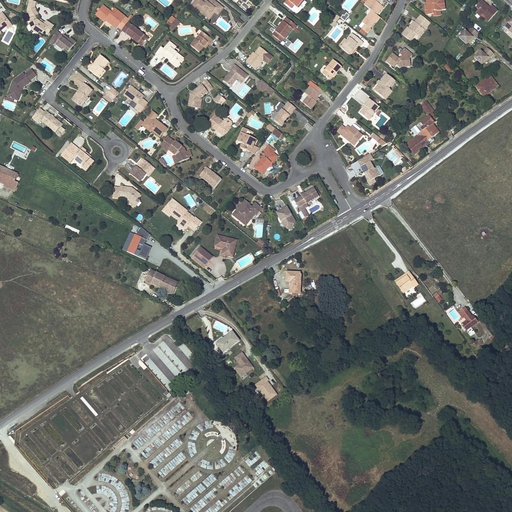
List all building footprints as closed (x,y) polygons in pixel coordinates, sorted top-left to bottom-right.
[(197,0),(193,6),(207,18),(215,9),(220,12),(223,8),(213,0),(208,0),(205,4),(200,0),(197,0)] [(289,0),(289,1),(288,0),(287,0),(285,3),(291,8),(294,5),(297,8),(303,0),(302,0),(289,0)] [(374,0),(368,0),(364,5),(372,11),(377,15),(383,7),(378,3),(374,0)] [(428,0),(429,4),(428,4),(425,4),(426,10),(429,10),(429,14),(433,14),(434,13),(434,10),(438,10),(438,11),(441,10),(442,10),(442,9),(446,9),(445,0),(428,0)] [(487,8),(488,6),(482,1),(476,7),(479,9),(476,13),(481,17),(482,16),(489,21),(497,11),(491,6),(490,8),(488,9),(487,8)] [(129,21),(117,11),(114,15),(112,13),(103,6),(100,9),(99,8),(97,10),(98,11),(95,15),(104,22),(106,20),(107,19),(109,21),(108,22),(116,29),(118,27),(123,21),(127,24),(129,21)] [(29,7),(27,12),(31,19),(33,19),(35,22),(32,23),(30,24),(33,31),(38,34),(40,32),(43,34),(44,33),(48,36),(54,26),(47,21),(45,24),(44,25),(38,21),(36,17),(39,15),(35,7),(29,7)] [(215,9),(207,18),(209,19),(215,12),(218,15),(220,12),(215,9)] [(345,22),(350,16),(346,12),(345,11),(342,15),(343,16),(341,18),(345,22)] [(377,15),(372,11),(362,22),(365,25),(362,29),(368,34),(371,30),(370,29),(375,23),(380,17),(377,15)] [(9,22),(2,13),(0,14),(0,31),(1,31),(6,27),(6,24),(9,22)] [(411,30),(410,29),(409,28),(403,35),(410,41),(416,34),(419,37),(427,27),(430,23),(422,16),(416,23),(411,30)] [(277,30),(273,35),(280,40),(283,37),(285,39),(293,29),(295,30),(298,26),(287,17),(279,27),(277,30)] [(511,19),(511,20),(508,17),(503,23),(506,26),(505,27),(511,33),(511,19)] [(122,30),(127,24),(123,21),(118,27),(122,30)] [(122,31),(125,34),(136,42),(137,41),(139,43),(138,43),(142,47),(149,39),(133,25),(129,22),(122,31)] [(466,44),(468,42),(472,37),(473,38),(478,33),(471,27),(467,32),(464,30),(458,37),(466,44)] [(57,32),(51,39),(57,44),(56,45),(63,50),(64,49),(68,52),(76,43),(70,38),(69,40),(68,42),(66,40),(67,38),(63,35),(63,36),(57,32)] [(200,53),(204,47),(208,42),(210,44),(213,40),(203,32),(192,47),(200,53)] [(348,41),(342,48),(349,55),(357,44),(359,45),(361,47),(364,43),(353,34),(348,41)] [(161,59),(163,56),(165,54),(168,57),(166,58),(170,61),(174,64),(180,56),(173,51),(176,47),(169,42),(164,49),(161,47),(155,54),(161,59)] [(357,44),(349,55),(351,56),(359,45),(357,44)] [(250,59),(249,58),(246,61),(256,69),(258,66),(264,59),(268,54),(260,47),(255,53),(250,59)] [(489,59),(493,54),(487,48),(483,53),(480,51),(474,58),(482,65),(488,58),(489,59)] [(405,67),(405,64),(410,64),(409,58),(412,55),(405,49),(400,54),(402,56),(400,59),(393,54),(387,62),(394,67),(396,65),(400,67),(405,67)] [(93,65),(89,70),(98,77),(103,70),(109,62),(101,55),(95,62),(96,63),(94,65),(93,65)] [(174,64),(170,61),(168,62),(176,68),(183,59),(180,56),(174,64)] [(331,80),(333,77),(336,73),(337,74),(343,67),(334,60),(323,74),(331,80)] [(448,64),(445,67),(450,73),(453,70),(448,64)] [(232,74),(230,73),(223,81),(231,87),(237,79),(242,83),(248,76),(237,67),(232,74)] [(11,86),(7,97),(14,99),(16,94),(20,96),(22,90),(20,90),(21,87),(23,88),(31,82),(30,80),(37,75),(32,69),(25,74),(24,73),(14,80),(16,81),(15,82),(13,87),(11,86)] [(103,70),(98,77),(100,79),(106,72),(103,70)] [(377,84),(379,85),(388,75),(387,74),(380,82),(380,81),(377,84)] [(379,85),(375,91),(384,98),(390,90),(396,82),(388,75),(379,85)] [(488,94),(487,93),(497,85),(490,76),(476,87),(484,97),(488,94)] [(261,80),(259,84),(266,90),(269,87),(269,86),(261,80)] [(213,89),(207,81),(203,84),(209,91),(213,89)] [(78,92),(75,97),(78,99),(76,102),(80,105),(83,101),(85,103),(89,98),(88,97),(93,90),(85,83),(79,90),(80,91),(79,93),(78,92)] [(316,102),(315,100),(317,97),(323,91),(313,83),(305,93),(308,96),(303,102),(311,109),(317,102),(316,102)] [(266,90),(259,84),(256,87),(264,93),(265,91),(266,90)] [(190,98),(189,104),(199,105),(200,99),(208,92),(202,85),(194,91),(196,93),(190,98)] [(497,85),(487,93),(488,94),(498,87),(497,85)] [(143,98),(136,93),(137,92),(131,86),(123,95),(136,106),(135,108),(141,113),(143,111),(146,106),(148,104),(142,99),(143,98)] [(266,90),(265,91),(271,96),(275,92),(269,87),(266,90)] [(390,90),(384,98),(386,100),(393,92),(390,90)] [(109,91),(107,95),(113,101),(119,93),(116,91),(114,95),(109,91)] [(107,95),(104,98),(111,104),(113,101),(107,95)] [(199,105),(189,104),(188,107),(201,109),(202,99),(200,99),(199,105)] [(364,109),(361,113),(368,119),(373,112),(374,113),(379,106),(370,99),(365,105),(366,106),(364,109)] [(288,102),(285,106),(293,112),(296,108),(288,102)] [(429,116),(411,130),(416,136),(406,144),(415,155),(429,143),(427,141),(439,132),(433,124),(434,123),(433,121),(438,117),(426,102),(421,106),(429,116)] [(281,126),(285,122),(283,120),(285,118),(287,119),(293,112),(285,106),(274,120),(281,126)] [(39,108),(32,117),(39,123),(41,121),(55,132),(62,124),(48,113),(46,114),(39,108)] [(256,114),(252,110),(247,116),(250,118),(252,115),(254,116),(256,114)] [(151,115),(150,117),(159,124),(160,122),(151,115)] [(208,124),(216,130),(217,129),(220,131),(219,132),(224,136),(232,127),(224,120),(223,121),(215,115),(208,124)] [(150,117),(144,123),(150,127),(148,130),(152,133),(153,131),(161,137),(168,129),(160,122),(159,124),(150,117)] [(346,129),(341,135),(344,137),(346,135),(352,140),(351,142),(355,146),(363,136),(352,127),(351,128),(348,126),(346,129)] [(273,132),(272,134),(279,139),(283,134),(276,129),(273,132)] [(260,149),(254,146),(256,140),(246,135),(242,133),(238,141),(243,144),(245,145),(245,144),(247,145),(246,145),(248,147),(247,151),(251,153),(255,155),(260,149)] [(371,137),(377,142),(380,138),(374,133),(371,137)] [(168,150),(175,141),(168,136),(161,145),(168,150)] [(168,150),(175,156),(178,163),(192,158),(189,151),(185,152),(180,148),(181,147),(175,141),(168,150)] [(75,148),(70,144),(61,155),(70,163),(73,159),(82,167),(82,168),(86,171),(93,162),(89,158),(84,154),(85,152),(86,152),(82,148),(80,150),(76,147),(75,148)] [(262,162),(259,162),(254,168),(263,175),(269,168),(268,167),(272,163),(273,163),(278,157),(274,153),(276,151),(269,145),(264,151),(267,153),(265,155),(266,157),(262,162)] [(400,158),(402,155),(397,150),(394,153),(400,158)] [(367,156),(363,158),(366,163),(361,166),(361,167),(365,175),(367,174),(369,176),(367,177),(366,178),(370,186),(376,183),(374,179),(380,176),(375,169),(367,156)] [(363,158),(358,161),(361,166),(366,163),(363,158)] [(124,167),(131,171),(134,166),(128,161),(124,167)] [(138,168),(137,167),(131,175),(140,182),(146,174),(147,175),(153,167),(145,161),(138,168)] [(0,166),(0,182),(5,184),(4,186),(14,191),(18,183),(14,182),(18,174),(0,166)] [(121,166),(117,173),(122,176),(126,168),(121,166)] [(206,167),(201,174),(204,176),(203,178),(215,188),(221,180),(217,176),(216,177),(214,176),(215,175),(206,167)] [(134,190),(129,190),(129,188),(121,187),(121,189),(115,188),(114,199),(119,199),(119,198),(128,199),(132,202),(134,204),(137,199),(141,195),(134,190)] [(306,194),(302,196),(303,196),(295,201),(300,208),(307,204),(320,197),(315,188),(306,194)] [(136,208),(141,202),(137,199),(134,204),(132,202),(130,204),(136,208)] [(170,214),(175,218),(178,218),(180,220),(179,221),(178,222),(179,226),(182,228),(186,228),(188,226),(194,231),(201,222),(195,218),(194,218),(192,220),(185,214),(187,212),(172,200),(164,211),(170,215),(170,214)] [(238,213),(235,216),(240,221),(243,220),(245,222),(247,219),(251,219),(255,214),(256,216),(262,209),(256,204),(253,207),(251,210),(248,207),(248,205),(248,204),(244,201),(241,204),(237,205),(237,209),(238,213)] [(276,213),(282,221),(283,220),(285,224),(284,226),(284,227),(288,229),(293,226),(295,222),(286,207),(276,213)] [(194,218),(187,212),(185,214),(192,220),(194,218)] [(141,228),(136,235),(142,238),(146,240),(150,235),(141,228)] [(136,235),(135,235),(127,252),(135,255),(137,250),(139,245),(142,238),(136,235)] [(223,255),(228,256),(228,253),(234,255),(236,245),(233,244),(234,240),(218,236),(215,247),(224,249),(223,255)] [(139,245),(142,246),(140,252),(137,250),(135,255),(145,260),(147,255),(151,248),(144,245),(146,240),(142,238),(139,245)] [(200,248),(194,256),(191,259),(196,263),(198,260),(206,266),(213,258),(200,248)] [(206,266),(198,260),(196,263),(204,269),(206,266)] [(179,283),(151,270),(145,282),(174,295),(179,283)] [(286,272),(285,283),(289,283),(302,283),(302,273),(286,272)] [(409,272),(399,279),(400,281),(410,274),(409,272)] [(400,281),(399,279),(396,281),(404,293),(413,286),(414,287),(418,285),(410,274),(400,281)] [(301,295),(302,283),(289,283),(289,295),(301,295)] [(437,292),(433,295),(438,302),(442,299),(437,292)] [(465,308),(458,313),(463,318),(464,317),(467,321),(462,325),(470,336),(475,333),(471,327),(477,322),(473,316),(472,317),(465,308)] [(232,333),(217,344),(224,352),(239,341),(232,333)] [(242,378),(247,374),(254,369),(242,352),(235,357),(241,365),(235,369),(242,378)] [(269,381),(267,377),(255,385),(267,402),(277,395),(268,382),(269,381)] [(126,439),(124,437),(114,446),(116,449),(126,439)] [(237,484),(242,489),(252,481),(247,475),(237,484)]
